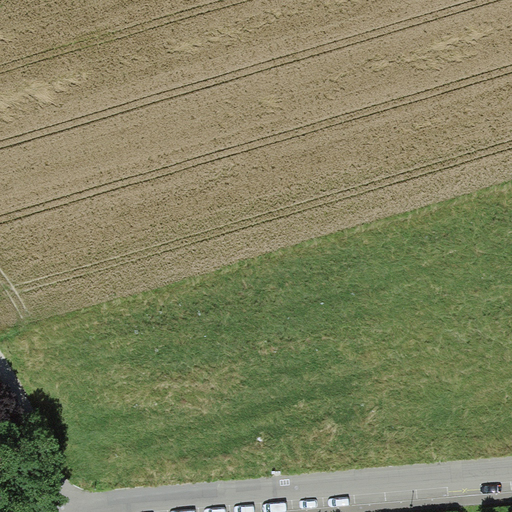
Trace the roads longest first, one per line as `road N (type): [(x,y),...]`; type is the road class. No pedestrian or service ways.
road 1 (residential): [(511,471),(65,511)]
road 2 (track): [(61,511),(35,427),(0,360)]
